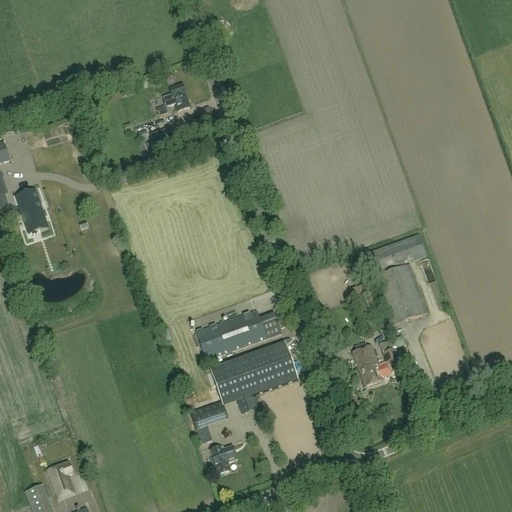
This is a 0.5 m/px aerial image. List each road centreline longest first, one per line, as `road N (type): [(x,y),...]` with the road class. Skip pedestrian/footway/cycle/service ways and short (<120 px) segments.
road 1 (unclassified): [(350,467),(182,0)]
road 2 (unclassified): [(361,463),(511,400)]
